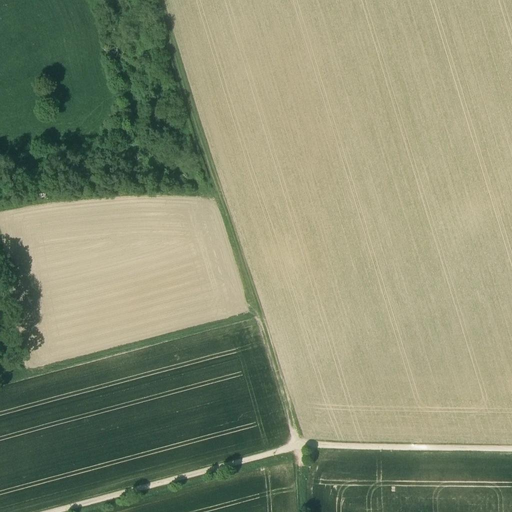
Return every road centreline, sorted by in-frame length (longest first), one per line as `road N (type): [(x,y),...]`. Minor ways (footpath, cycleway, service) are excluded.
road 1 (track): [(301,511),(291,428),(159,0)]
road 2 (track): [(57,511),(295,445),(511,451)]
road 3 (track): [(256,315),(19,377)]
